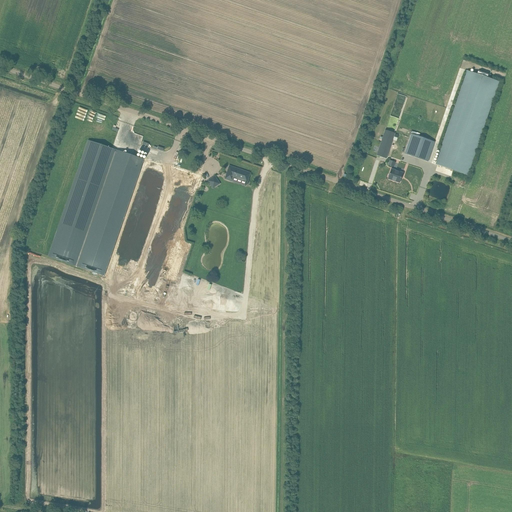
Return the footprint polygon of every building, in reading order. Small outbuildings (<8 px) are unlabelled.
[(468,70),(435,164),(467,175),(499,81),(490,78),(491,75),(478,70),(477,74),(468,70)] [(390,146),(395,133),(394,133),(385,130),(381,143),(390,146)] [(410,133),(403,153),(405,154),(428,162),(435,142),(410,133)] [(48,256),(74,265),(110,162),(139,173),(144,159),(88,140),(48,256)] [(381,143),(376,156),(386,159),(390,146),(381,143)] [(200,178),(144,159),(104,275),(160,294),(200,178)] [(139,173),(110,162),(74,265),(104,275),(139,173)] [(231,167),(229,171),(228,171),(225,179),(232,181),(234,177),(247,182),(250,173),(241,170),(241,171),(236,169),(236,168),(231,167)] [(403,173),(391,169),(389,174),(388,177),(388,178),(400,182),(403,173)] [(208,181),(211,185),(213,188),(219,183),(217,181),(215,176),(208,181)]
